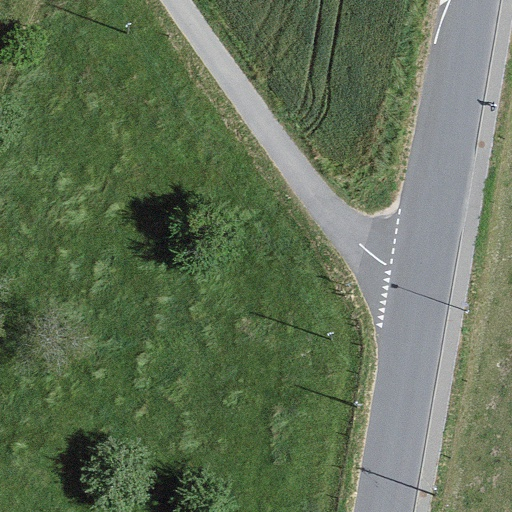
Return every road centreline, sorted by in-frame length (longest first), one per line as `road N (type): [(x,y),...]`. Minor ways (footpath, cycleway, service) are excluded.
road 1 (residential): [(421,288),(348,238),(178,0)]
road 2 (tertiary): [(477,0),(458,65),(421,288)]
road 3 (tertiary): [(421,288),(381,511)]
